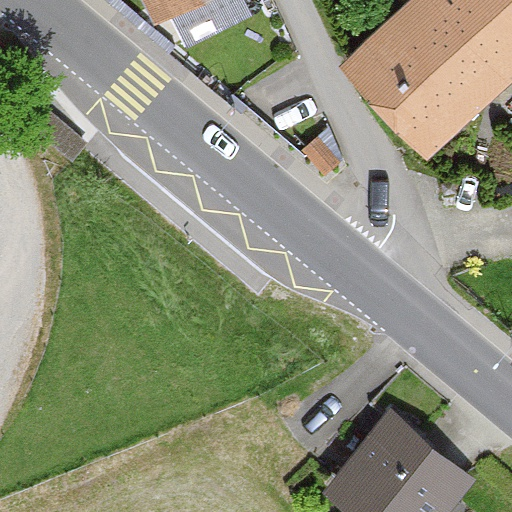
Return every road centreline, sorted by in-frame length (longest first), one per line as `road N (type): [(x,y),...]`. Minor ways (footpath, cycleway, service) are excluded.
road 1 (secondary): [(30,0),(369,286)]
road 2 (residential): [(369,286),(378,202),(284,0)]
road 3 (secondary): [(369,286),(511,403)]
